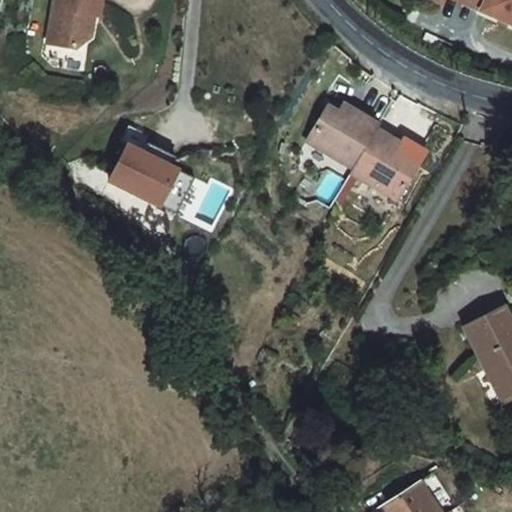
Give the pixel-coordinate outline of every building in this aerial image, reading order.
[(56,0),(53,20),(61,22),(58,43),(78,47),(92,36),(95,14),(100,15),(102,0),(56,0)] [(511,0),(475,0),(473,5),(491,13),(511,22),(511,0)] [(53,20),(49,42),(58,43),(61,22),(53,20)] [(346,100),(341,109),(351,115),(357,106),(346,100)] [(341,109),(331,103),(310,137),(356,164),(354,168),(400,195),(420,161),(409,155),(399,148),(404,140),(403,140),(379,126),(381,121),(357,106),(351,115),(341,109)] [(403,140),(404,140),(399,148),(409,155),(417,142),(405,135),(403,140)] [(127,149),(110,183),(176,214),(192,179),(127,149)] [(338,203),(350,183),(331,172),(319,192),(338,203)] [(510,403),(511,401),(511,326),(503,311),(468,330),(510,403)] [(444,511),(425,485),(378,511),(444,511)]
